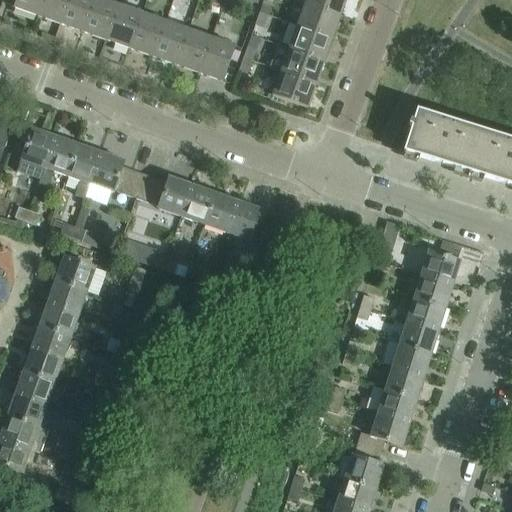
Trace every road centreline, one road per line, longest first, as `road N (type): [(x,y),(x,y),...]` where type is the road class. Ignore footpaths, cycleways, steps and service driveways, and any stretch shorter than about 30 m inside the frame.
road 1 (residential): [(0,67),(323,179)]
road 2 (residential): [(437,511),(511,272)]
road 3 (residential): [(323,179),(511,240)]
road 4 (residential): [(323,179),(385,0)]
